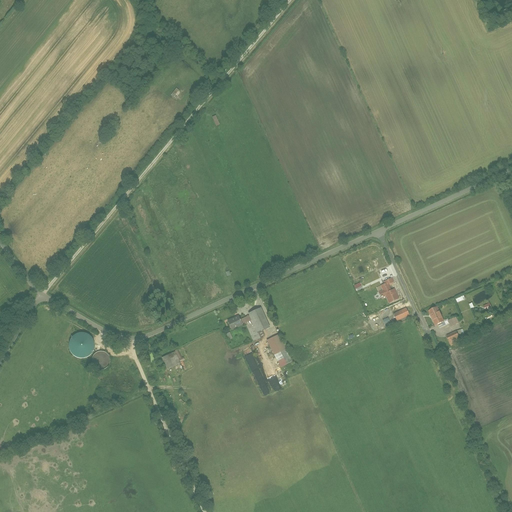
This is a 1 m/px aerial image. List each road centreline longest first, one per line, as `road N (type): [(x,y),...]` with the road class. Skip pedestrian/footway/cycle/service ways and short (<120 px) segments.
road 1 (unclassified): [(511,170),(137,341),(42,295)]
road 2 (track): [(42,295),(289,0)]
road 3 (track): [(508,511),(379,231)]
road 4 (track): [(133,342),(206,511)]
